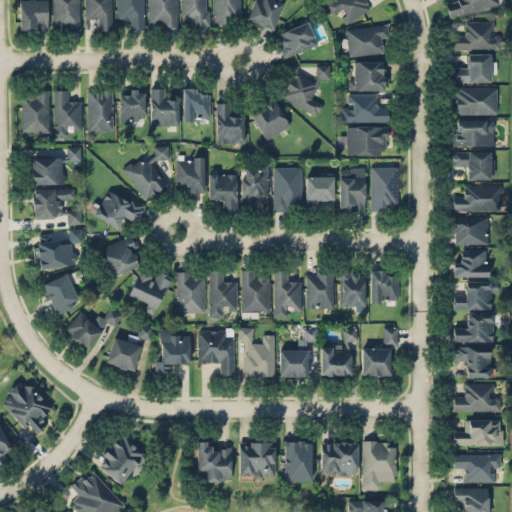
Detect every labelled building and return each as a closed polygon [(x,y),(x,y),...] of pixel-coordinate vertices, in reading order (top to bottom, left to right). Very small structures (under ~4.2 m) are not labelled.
[(46,0),(19,0),(19,29),(46,29),(46,0)] [(79,29),(79,0),(51,0),(51,20),(61,20),(61,29),(79,29)] [(112,0),(84,0),(84,19),(94,19),(94,28),(112,28),(112,0)] [(143,0),(115,0),(115,18),(126,18),(126,28),(143,28),(143,0)] [(148,0),(148,27),(175,27),(175,0),(148,0)] [(191,28),(206,28),(206,0),(180,0),(180,18),(191,18),(191,28)] [(212,0),(212,25),(240,25),(240,0),(212,0)] [(252,0),(246,20),(272,29),(281,0),(252,0)] [(370,7),(365,0),(327,0),(341,24),(370,7)] [(452,0),(444,2),(448,16),(499,4),(498,0),(452,0)] [(316,42),(306,20),(274,34),(284,56),(316,42)] [(496,20),(463,20),(463,31),(453,31),(453,48),(496,48),(496,20)] [(382,51),(381,40),(387,39),(386,23),(341,28),(344,55),(382,51)] [(463,62),(452,62),(452,80),(492,80),(492,52),(463,52),(463,62)] [(348,88),(386,88),(386,59),(348,59),(348,88)] [(315,64),(315,77),(328,77),(328,64),(315,64)] [(315,113),(322,99),(313,94),(318,83),(293,70),(280,95),(315,113)] [(452,85),(452,113),(496,113),(496,85),(452,85)] [(178,97),(167,97),(167,87),(149,87),(149,123),(178,123),(178,97)] [(181,118),(208,118),(208,87),(181,87),(181,118)] [(48,131),(48,88),(31,88),(31,97),(21,97),(21,131),(48,131)] [(80,99),(71,99),(71,88),(52,88),(52,135),(71,135),(71,126),(80,126),(80,99)] [(87,88),(87,129),(112,129),(112,88),(87,88)] [(118,120),(143,120),(143,88),(118,88),(118,120)] [(340,120),(387,120),(387,103),(376,103),(376,93),(348,93),(348,103),(340,103),(340,120)] [(289,123),(270,94),(247,110),(266,138),(289,123)] [(242,141),(242,112),(233,112),(233,101),(214,101),(214,141),(242,141)] [(493,144),(493,118),(452,118),(452,144),(493,144)] [(387,124),(345,124),(345,133),(338,133),(338,144),(345,144),(345,153),(387,153),(387,124)] [(167,156),(165,144),(153,146),(154,158),(167,156)] [(79,146),(68,146),(67,158),(79,158),(79,146)] [(463,177),(493,177),(493,150),(452,150),(452,167),(463,167),(463,177)] [(122,170),(145,199),(166,182),(143,153),(122,170)] [(31,156),(31,182),(62,182),(62,156),(31,156)] [(203,191),(203,156),(175,156),(175,180),(184,180),(184,191),(203,191)] [(268,163),(240,163),(240,209),(257,209),(257,197),(268,197),(268,163)] [(301,165),(272,165),(272,210),(291,210),(291,202),(301,202),(301,165)] [(364,165),(337,165),(337,209),(364,209),(364,165)] [(370,165),(370,210),(397,210),(397,165),(370,165)] [(236,172),(208,172),(208,198),(217,198),(217,209),(236,209),(236,172)] [(304,209),(321,209),(321,199),(332,199),(332,174),(304,174),(304,209)] [(452,209),(499,209),(499,184),(461,184),(461,193),(452,193),(452,209)] [(119,226),(123,217),(133,222),(143,203),(108,185),(93,213),(119,226)] [(32,216),(61,216),(61,197),(74,197),(74,186),(32,186),(32,216)] [(67,222),(80,222),(79,209),(67,209),(67,222)] [(453,242),(485,242),(485,216),(453,216),(453,242)] [(81,227),(68,227),(68,241),(82,241),(81,227)] [(33,234),(37,267),(75,262),(71,232),(68,233),(69,240),(57,242),(56,231),(33,234)] [(140,264),(132,235),(102,243),(110,272),(140,264)] [(452,275),(486,275),(486,248),(462,248),(462,257),(452,257),(452,275)] [(143,307),(154,312),(170,275),(151,267),(148,275),(137,270),(127,294),(146,302),(143,307)] [(236,278),(226,278),(226,268),(207,268),(207,316),(227,316),(227,308),(236,308),(236,278)] [(268,278),(258,278),(258,268),(239,268),(239,316),(258,316),(258,309),(268,309),(268,278)] [(272,268),(272,316),(285,316),(285,307),(300,307),(300,278),(291,278),(291,268),(272,268)] [(193,269),(175,269),(175,311),(203,311),(203,278),(193,278),(193,269)] [(304,305),(332,305),(332,269),(304,269),(304,305)] [(363,304),(363,269),(338,269),(338,304),(363,304)] [(397,300),(397,269),(368,269),(368,300),(397,300)] [(54,313),(79,301),(65,271),(40,283),(54,313)] [(488,307),(488,297),(495,297),(495,280),(463,280),(463,294),(453,294),(453,307),(488,307)] [(104,318),(114,323),(120,313),(109,308),(104,318)] [(101,326),(77,309),(63,329),(86,346),(101,326)] [(491,340),(491,313),(463,313),(463,325),(452,325),(452,340),(491,340)] [(104,361),(132,369),(143,335),(148,337),(151,326),(139,322),(135,334),(127,332),(125,340),(112,336),(104,361)] [(274,333),(253,333),(253,326),(238,325),(237,339),(245,339),(244,375),(274,375),(274,333)] [(397,325),(381,325),(381,343),(397,343),(397,325)] [(302,338),(315,338),(315,326),(302,326),(302,338)] [(196,327),(196,363),(215,363),(215,374),(233,374),(233,327),(196,327)] [(355,338),(355,327),(343,328),(343,338),(355,338)] [(189,333),(156,333),(156,375),(169,375),(169,363),(189,364),(189,333)] [(320,374),(349,374),(349,343),(320,343),(320,374)] [(453,359),(462,359),(462,374),(488,374),(489,345),(453,345),(453,359)] [(360,373),(389,373),(389,346),(360,346),(360,373)] [(307,375),(307,347),(278,347),(278,375),(307,375)] [(52,403),(31,381),(23,388),(18,382),(0,397),(0,401),(24,427),(28,423),(35,430),(45,421),(39,414),(52,403)] [(452,390),(452,409),(498,409),(498,391),(491,391),(491,381),(463,381),(463,390),(452,390)] [(501,418),(462,418),(462,430),(452,430),(452,443),(501,443),(501,418)] [(0,462),(7,458),(2,449),(10,444),(0,426),(0,462)] [(98,466),(120,484),(147,452),(119,429),(99,455),(104,459),(98,466)] [(282,479),(310,479),(310,438),(282,438),(282,479)] [(230,480),(230,446),(213,446),(213,439),(195,439),(195,480),(230,480)] [(360,488),(382,488),(382,478),(394,478),(395,439),(361,439),(360,488)] [(274,440),(237,440),(237,475),(274,475),(274,440)] [(356,473),(356,440),(319,440),(319,473),(356,473)] [(463,480),(494,480),(494,452),(452,452),(452,470),(463,470),(463,480)] [(88,466),(68,485),(76,494),(68,501),(78,511),(115,511),(124,504),(88,466)] [(488,511),(488,486),(452,486),(452,506),(462,506),(462,511),(488,511)] [(386,511),(386,498),(347,498),(347,511),(386,511)] [(66,511),(62,503),(50,509),(48,506),(35,511),(66,511)]
